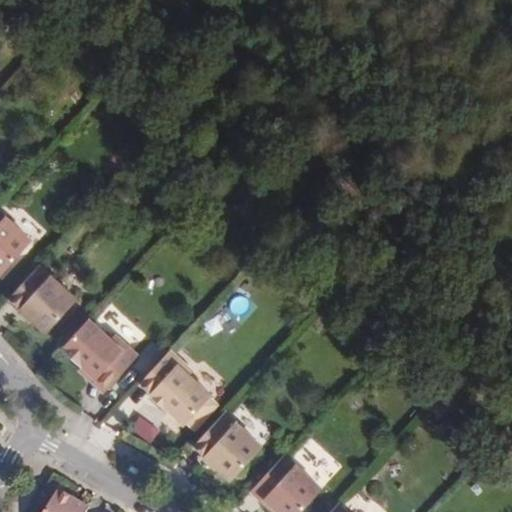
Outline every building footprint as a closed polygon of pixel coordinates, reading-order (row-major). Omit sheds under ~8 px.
[(0,218),(0,276),(29,244),(0,218)] [(74,303),(36,269),(8,299),(18,308),(16,311),(18,313),(30,324),(43,336),(74,303)] [(18,308),(8,299),(6,302),(16,311),(18,308)] [(30,324),(18,313),(14,317),(26,328),(30,324)] [(111,339),(89,319),(62,348),(82,366),(83,366),(98,379),(100,376),(111,386),(138,356),(115,335),(111,339)] [(193,372),(170,351),(143,380),(153,389),(151,392),(153,394),(166,407),(185,424),(211,396),(189,376),(193,372)] [(82,366),(78,370),(103,393),(111,386),(100,376),(98,379),(83,366),(82,366)] [(153,389),(143,380),(140,383),(151,392),(153,389)] [(166,407),(153,394),(149,398),(163,411),(166,407)] [(262,447),(224,413),(197,443),(206,452),(204,455),(206,457),(218,468),(232,480),(262,447)] [(130,427),(152,443),(161,429),(139,414),(130,427)] [(206,452),(197,443),(194,446),(204,455),(206,452)] [(284,455),(256,485),(266,495),(264,498),(277,510),(279,511),(300,511),(322,489),(284,455)] [(218,468),(206,457),(202,460),(215,472),(218,468)] [(266,495),(256,485),(251,491),(272,511),(275,511),(277,510),(264,498),(266,495)] [(58,489),(45,511),(85,511),(70,503),(73,498),(58,489)] [(83,503),(73,498),(70,503),(85,511),(86,511),(89,507),(83,503)]
